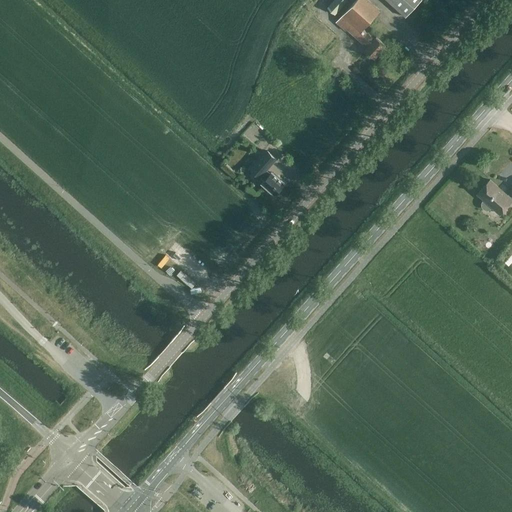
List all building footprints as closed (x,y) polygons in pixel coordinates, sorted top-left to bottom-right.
[(336,15),(347,1),(346,0),(334,0),(328,8),(336,15)] [(375,59),(386,46),(377,37),(375,39),(363,29),(380,11),(367,0),(356,0),(336,22),(346,31),(348,30),(368,48),(365,50),(375,59)] [(387,0),(406,17),(420,0),(387,0)] [(285,24),(321,57),(322,58),(339,39),(302,5),(285,24)] [(260,178),(261,178),(267,171),(277,160),(268,152),(251,170),(260,178)] [(271,178),(263,187),(278,200),(286,191),(271,178)] [(507,196),(490,180),(477,193),(478,194),(484,199),(483,201),(482,203),(482,206),(483,208),(486,210),(488,209),(491,208),(492,206),(499,213),(500,213),(511,200),(511,199),(511,198),(511,188),(510,191),(511,191),(507,196)]
